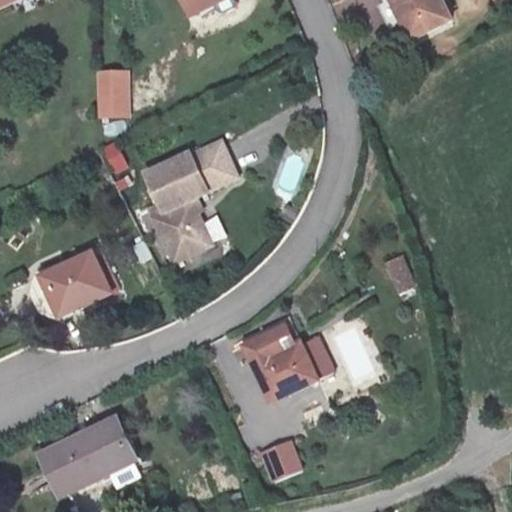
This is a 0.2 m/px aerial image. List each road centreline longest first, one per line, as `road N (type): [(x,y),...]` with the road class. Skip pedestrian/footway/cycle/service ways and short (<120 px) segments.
road 1 (residential): [(296,0),(323,47),(342,129),(334,184),(281,270),(218,319),(0,413)]
road 2 (residential): [(511,440),(480,460),(340,511)]
